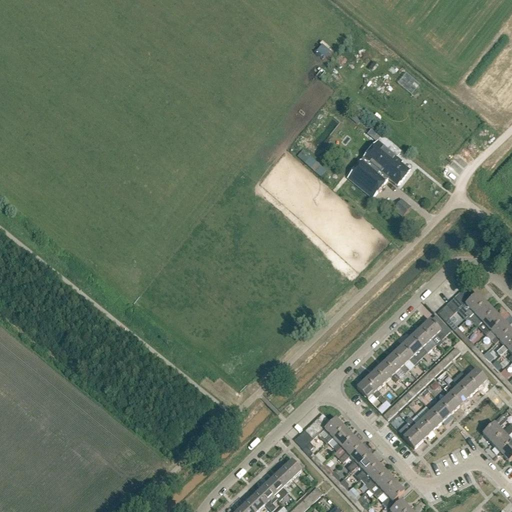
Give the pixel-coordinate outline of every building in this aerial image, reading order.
[(397,189),(410,173),(400,165),(402,164),(396,159),(400,153),(381,138),(347,180),(372,201),(388,182),(397,189)] [(296,158),(303,164),(306,160),(299,155),(296,158)] [(410,208),(401,200),(392,211),(402,218),(410,208)] [(468,304),(473,299),(464,291),(460,295),(468,304)] [(464,308),(465,306),(468,304),(460,295),(455,299),(464,308)] [(474,316),(486,304),(477,295),(473,299),(468,304),(465,306),(469,311),(465,315),(469,319),(473,315),(474,316)] [(459,312),(464,308),(455,299),(451,303),(459,312)] [(455,316),(459,312),(451,303),(447,307),(455,316)] [(482,325),(494,314),(486,304),(474,316),(482,325)] [(451,320),(455,316),(447,307),(442,311),(451,320)] [(449,321),(451,320),(442,311),(438,315),(446,324),(449,321)] [(491,334),(503,323),(494,314),(482,325),(491,334)] [(449,321),(446,324),(453,331),(456,328),(449,321)] [(420,330),(431,342),(436,338),(441,343),(450,334),(442,325),(437,330),(429,322),(420,330)] [(495,347),(499,343),(511,332),(503,323),(491,334),(496,339),(492,343),(495,347)] [(436,347),(431,342),(420,330),(411,339),(422,350),(426,347),(431,352),(436,347)] [(461,340),(464,337),(458,330),(455,333),(461,340)] [(508,352),(511,347),(511,332),(499,343),(503,347),(496,354),(500,358),(507,352),(508,352)] [(402,347),(413,359),(418,355),(422,360),(427,355),(422,350),(411,339),(402,347)] [(469,349),(473,346),(467,339),(463,342),(469,349)] [(413,368),(418,364),(413,359),(402,347),(393,356),(404,367),(409,363),(413,368)] [(478,358),(481,355),(475,348),(472,352),(478,358)] [(451,354),(456,359),(460,355),(456,350),(451,354)] [(451,363),(456,359),(451,354),(447,359),(451,363)] [(404,367),(393,356),(384,364),(395,376),(400,371),(404,376),(409,372),(404,367)] [(486,367),(490,364),(483,357),(480,360),(486,367)] [(447,367),(451,363),(447,359),(442,363),(447,367)] [(442,372),(447,367),(442,363),(438,367),(442,372)] [(395,376),(384,364),(375,372),(386,384),(391,379),(396,384),(399,381),(395,376)] [(495,376),(496,375),(498,373),(492,366),(488,370),(495,376)] [(438,376),(442,372),(438,367),(433,371),(438,376)] [(433,380),(438,376),(433,371),(429,375),(433,380)] [(467,380),(478,392),(487,383),(476,371),(467,380)] [(377,392),(386,384),(375,372),(366,381),(377,392)] [(429,384),(433,380),(429,375),(424,380),(429,384)] [(503,385),(506,382),(500,375),(497,379),(503,385)] [(345,378),(342,381),(349,388),(352,385),(345,378)] [(424,389),(429,384),(424,380),(420,384),(424,389)] [(469,400),(478,392),(467,380),(458,388),(469,400)] [(383,405),(386,402),(377,392),(366,381),(357,389),(368,401),(373,396),(377,400),(378,400),(383,405)] [(436,383),(431,388),(435,393),(440,388),(436,383)] [(420,393),(424,389),(420,384),(415,388),(420,393)] [(415,397),(420,393),(415,388),(411,392),(415,397)] [(469,400),(458,388),(453,393),(449,388),(444,392),(449,397),(460,408),(469,400)] [(411,401),(415,397),(411,392),(406,396),(411,401)] [(406,405),(411,401),(406,396),(402,401),(406,405)] [(450,417),(460,408),(449,397),(440,405),(450,417)] [(402,410),(406,405),(402,401),(397,405),(402,410)] [(397,414),(402,410),(397,405),(393,409),(397,414)] [(441,425),(450,417),(440,405),(430,413),(441,425)] [(393,418),(397,414),(393,409),(388,413),(393,418)] [(388,422),(393,418),(388,413),(384,418),(388,422)] [(432,434),(441,425),(430,413),(421,422),(432,434)] [(327,429),(331,425),(323,416),(318,420),(327,429)] [(491,445),(503,434),(498,429),(507,421),(503,417),(494,425),(482,436),(491,445)] [(432,434),(421,422),(416,427),(409,419),(405,423),(412,431),(412,430),(423,442),(432,434)] [(322,433),(324,431),(327,429),(318,420),(314,424),(322,433)] [(333,440),(345,429),(336,420),(331,425),(327,429),(324,431),(329,436),(324,441),(328,445),(333,440)] [(318,437),(322,433),(314,424),(310,428),(318,437)] [(491,445),(500,454),(511,443),(506,438),(511,432),(511,427),(511,426),(503,434),(491,445)] [(313,441),(318,437),(310,428),(305,432),(313,441)] [(342,449),(353,438),(345,429),(333,440),(338,445),(333,450),(337,454),(342,449)] [(414,451),(423,442),(412,430),(412,431),(403,439),(414,451)] [(308,446),(310,444),(313,441),(305,432),(300,437),(308,446)] [(306,448),(308,446),(300,437),(295,442),(303,451),(306,448)] [(350,458),(362,447),(353,438),(342,449),(346,454),(338,461),(342,465),(350,458)] [(511,442),(511,443),(500,454),(508,463),(511,459),(511,442)] [(303,451),(309,457),(312,454),(310,452),(314,449),(310,444),(308,446),(306,448),(303,451)] [(358,467),(370,456),(362,447),(350,458),(354,463),(347,470),(351,474),(358,467)] [(367,476),(379,465),(370,456),(358,467),(363,472),(355,479),(359,484),(367,476)] [(318,467),(321,464),(315,457),(311,460),(318,467)] [(282,471),(292,482),(302,473),(292,462),(282,471)] [(375,485),(387,474),(379,465),(367,476),(371,481),(365,487),(369,491),(375,485)] [(326,476),(329,473),(323,466),(320,469),(326,476)] [(283,490),(292,482),(282,471),(273,480),(283,490)] [(384,494),(396,484),(387,474),(375,485),(380,490),(373,497),(376,501),(384,494)] [(334,485),(338,482),(332,475),(328,478),(334,485)] [(312,487),(313,485),(316,483),(309,476),(305,480),(312,487)] [(288,495),(283,490),(273,480),(264,488),(274,499),(276,502),(278,504),(288,495)] [(343,494),(346,491),(340,484),(337,487),(343,494)] [(396,484),(384,494),(387,498),(379,505),(384,511),(392,503),(393,504),(404,493),(396,484)] [(276,502),(274,499),(264,488),(255,497),(265,508),(268,511),(274,511),(276,510),(272,506),(276,502)] [(312,494),(318,500),(323,496),(317,489),(312,494)] [(351,503),(355,500),(359,496),(353,489),(349,493),(345,496),(351,503)] [(314,505),(318,500),(312,494),(308,498),(314,505)] [(357,502),(353,505),(360,511),(367,505),(363,496),(357,502)] [(251,511),(260,511),(265,508),(255,497),(245,505),(251,511)] [(309,509),(314,505),(308,498),(303,502),(309,509)] [(408,511),(410,511),(402,501),(390,511),(408,511)] [(303,511),(305,511),(309,509),(303,502),(299,507),(303,511)]
